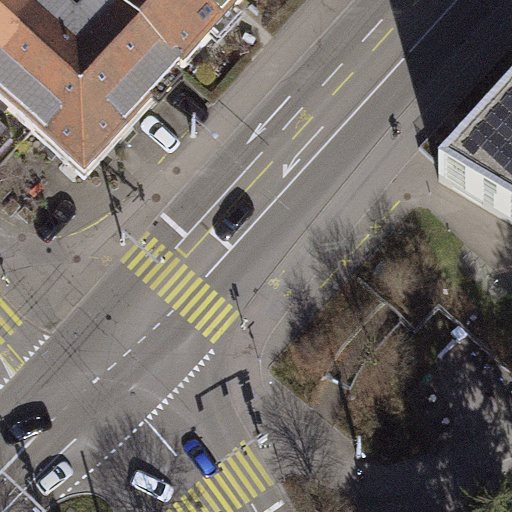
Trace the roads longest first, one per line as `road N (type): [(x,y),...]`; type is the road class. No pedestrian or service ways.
road 1 (tertiary): [(69,400),(430,0)]
road 2 (tertiary): [(69,400),(132,430),(214,511)]
